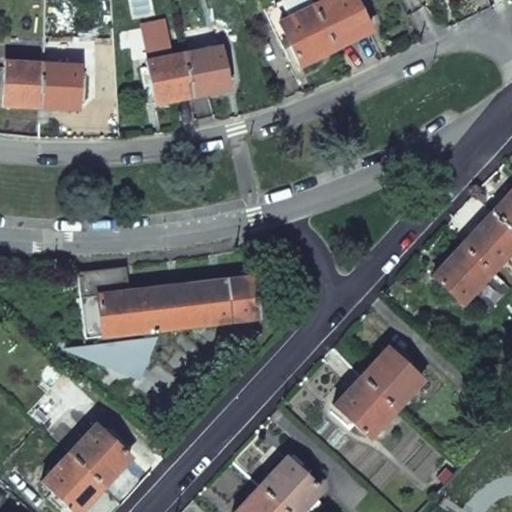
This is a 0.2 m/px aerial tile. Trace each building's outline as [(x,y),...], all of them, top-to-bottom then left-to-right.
[(310,0),(286,0),(263,11),(271,27),(277,24),(313,6),(310,0)] [(325,0),(313,6),(277,24),(298,66),(368,31),(353,0),(325,0)] [(166,39),(145,43),(148,61),(146,62),(155,104),(191,96),(184,54),(169,57),(166,39)] [(219,48),(184,54),(191,96),(228,89),(219,48)] [(39,106),(42,65),(5,63),(2,104),(39,106)] [(79,67),(42,65),(39,106),(76,108),(79,67)] [(511,190),(505,197),(490,214),(511,233),(511,190)] [(511,249),(511,233),(490,214),(476,229),(462,244),(492,271),(511,249)] [(492,271),(462,244),(447,260),(432,277),(461,303),(492,271)] [(251,278),(127,293),(123,267),(75,274),(84,339),(255,318),(251,278)] [(68,350),(135,377),(151,340),(68,350)] [(373,362),(360,376),(395,409),(421,380),(386,348),(373,362)] [(395,409),(360,376),(346,391),(333,406),(367,438),(395,409)] [(509,412),(489,394),(478,405),(499,424),(509,412)] [(94,426),(67,455),(102,486),(115,471),(128,457),(94,426)] [(67,455),(41,483),(72,511),(77,511),(88,500),(102,486),(67,455)] [(271,473),(257,488),(284,511),(299,511),(320,490),(285,458),(271,473)] [(284,511),(257,488),(245,502),(235,511),(284,511)]
